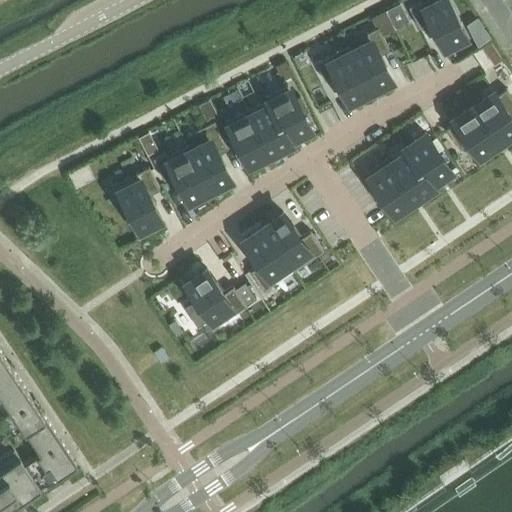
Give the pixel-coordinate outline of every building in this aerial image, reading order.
[(421,0),(419,0),(409,6),(420,28),(431,22),(443,46),(466,35),(448,0),(435,0),(424,6),(421,0)] [(481,23),(471,30),(479,44),(490,36),(481,23)] [(351,49),(349,50),(370,90),(391,79),(379,53),(389,48),(378,26),(366,32),(370,39),(351,49)] [(491,40),(482,46),(488,55),(497,49),(491,40)] [(349,45),(316,62),(325,80),(335,74),(349,101),(370,90),(349,50),(351,49),(349,45)] [(285,60),(275,65),(283,79),(293,74),(285,60)] [(288,83),(265,94),(267,98),(268,97),(291,142),(292,142),(290,138),(310,128),(303,114),(308,112),(300,94),(295,97),(288,83)] [(494,90),(474,103),(499,141),(511,132),(511,116),(510,114),(511,112),(511,94),(507,87),(497,94),(494,90)] [(267,98),(248,108),(270,153),(291,142),(268,97),(267,98)] [(210,98),(199,104),(206,118),(217,113),(210,98)] [(456,120),(446,127),(460,148),(470,141),(479,155),(499,141),(474,103),(454,117),(456,120)] [(248,108),(226,119),(249,163),(270,153),(248,108)] [(190,148),(189,148),(210,189),(232,178),(216,147),(226,142),(215,119),(198,128),(204,141),(190,148)] [(149,131),(139,136),(148,154),(158,149),(149,131)] [(426,132),(403,147),(406,150),(407,149),(430,183),(432,182),(451,169),(426,132)] [(165,151),(153,157),(164,178),(175,173),(188,200),(210,189),(189,148),(190,148),(188,144),(167,154),(165,151)] [(406,150),(388,162),(414,199),(434,185),(432,182),(430,183),(407,149),(406,150)] [(388,162),(369,174),(395,212),(414,199),(388,162)] [(149,165),(115,183),(138,230),(163,217),(149,191),(159,186),(149,165)] [(77,168),(69,172),(76,186),(84,182),(77,168)] [(284,211),(264,224),(292,266),(291,267),(293,270),(324,249),(311,229),(301,236),(284,211)] [(264,224),(244,238),(261,263),(251,270),(264,290),(276,282),(274,279),(291,267),(292,266),(264,224)] [(208,267),(186,282),(215,326),(247,304),(234,284),(224,291),(208,267)] [(15,448),(30,471),(29,472),(40,488),(78,463),(0,348),(0,391),(12,410),(8,413),(21,432),(25,429),(40,452),(25,463),(15,448)] [(30,471),(15,448),(0,458),(0,467),(22,500),(40,488),(29,472),(30,471)] [(5,511),(22,500),(0,467),(0,505),(4,511),(5,511)]
